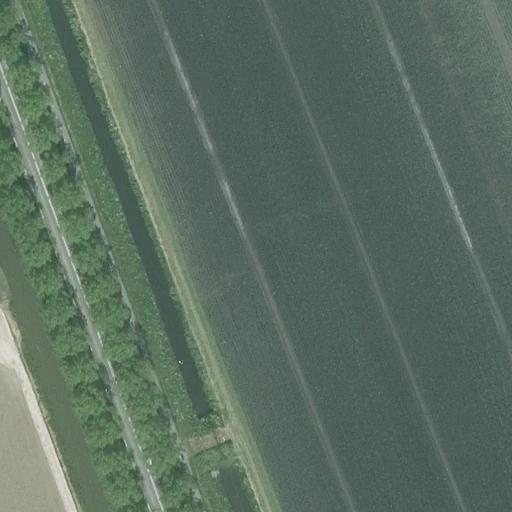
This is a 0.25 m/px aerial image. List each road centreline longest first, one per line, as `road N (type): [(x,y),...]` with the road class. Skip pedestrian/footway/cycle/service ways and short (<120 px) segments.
road 1 (tertiary): [(160,511),(0,66)]
road 2 (track): [(71,511),(11,348),(0,337)]
